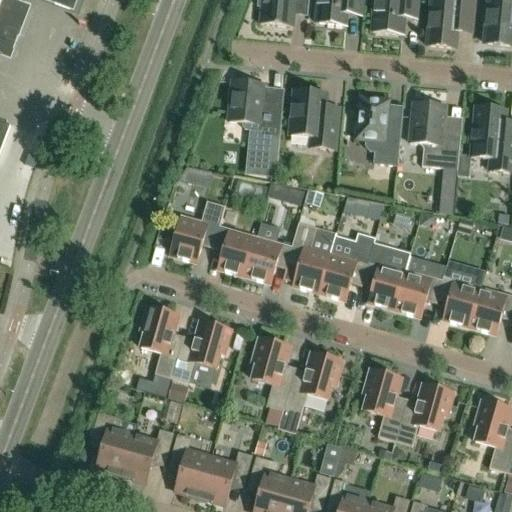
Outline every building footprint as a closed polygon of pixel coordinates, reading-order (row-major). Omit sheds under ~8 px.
[(0,0),(0,56),(9,60),(28,9),(5,0),(0,0)] [(84,0),(32,0),(77,18),(84,0)] [(295,0),(258,0),(258,9),(262,9),(261,27),(292,30),(295,0)] [(318,0),(316,25),(345,28),(346,15),(360,17),(361,0),(318,0)] [(375,16),(373,35),(402,38),(403,20),(416,21),(417,0),(376,0),(376,2),(373,2),(372,16),(375,16)] [(431,4),(427,48),(455,51),(457,34),(471,35),(474,0),(448,0),(448,6),(431,4)] [(489,1),(484,46),(511,48),(511,0),(506,0),(506,3),(489,1)] [(263,105),(265,87),(232,84),(228,124),(242,125),(242,129),(245,132),(259,134),(259,139),(280,141),(283,111),(266,109),(263,105)] [(335,152),(339,111),(325,110),(326,97),(294,94),(290,138),(311,140),(310,150),(335,152)] [(355,142),(366,143),(365,148),(370,154),(375,154),(374,167),(397,169),(402,123),(387,122),(389,103),(359,100),(355,142)] [(420,147),(424,151),(422,169),(458,173),(459,155),(461,141),(443,139),(445,109),(437,108),(435,104),(425,103),(422,107),(414,106),(410,146),(420,147)] [(511,125),(505,125),(506,113),(476,110),(474,131),(470,131),(468,145),(472,146),(471,160),(490,162),(489,174),(511,175),(511,125)] [(0,124),(0,155),(10,128),(0,124)] [(195,176),(185,174),(184,174),(182,181),(182,185),(193,187),(195,176)] [(275,203),(279,188),(270,186),(266,200),(275,203)] [(296,193),(292,207),(300,210),(304,195),(296,193)] [(315,213),(332,214),(332,196),(315,195),(315,213)] [(454,204),(440,203),(439,217),(453,218),(454,204)] [(202,249),(212,251),(224,209),(207,204),(201,226),(181,220),(169,259),(197,267),(202,249)] [(369,204),(366,221),(379,224),(383,207),(369,204)] [(225,209),(224,209),(212,251),(223,254),(218,272),(244,280),(255,241),(219,231),(225,209)] [(276,270),(286,272),(299,226),(298,226),(291,251),(255,241),(244,280),(271,287),(276,270)] [(299,291),(319,297),(336,238),(335,238),(335,236),(299,226),(286,272),(283,282),(294,285),(293,289),(299,291)] [(357,244),(336,238),(319,297),(346,304),(351,287),(361,290),(368,264),(369,264),(374,247),(375,241),(359,236),(357,244)] [(374,308),(394,314),(405,274),(410,257),(374,247),(369,264),(368,264),(361,290),(362,290),(363,286),(373,288),(368,306),(374,308)] [(394,314),(421,321),(426,304),(436,306),(442,285),(405,274),(394,314)] [(442,285),(436,306),(437,307),(438,303),(448,305),(443,323),(469,331),(480,291),(444,281),(444,280),(444,279),(442,285)] [(510,327),(511,320),(511,300),(480,291),(469,331),(496,338),(501,320),(511,323),(509,327),(510,327)] [(161,356),(155,377),(172,382),(184,339),(174,337),(177,326),(170,324),(172,317),(147,310),(140,334),(145,335),(140,350),(161,356)] [(195,342),(184,339),(172,382),(190,387),(195,366),(216,371),(220,356),(224,358),(231,333),(206,326),(204,334),(198,332),(195,342)] [(284,413),(296,371),(285,368),(288,358),(282,356),(284,348),(259,341),(252,365),(256,366),(252,382),(272,387),(266,409),(284,413)] [(306,374),(296,371),(284,413),(278,433),(295,438),(307,397),(327,403),(331,388),(336,389),(343,365),(318,358),(315,365),(309,363),(306,374)] [(393,387),(395,380),(370,372),(363,397),(367,398),(363,413),(384,419),(378,440),(395,445),(407,402),(396,399),(399,389),(393,387)] [(407,402),(395,445),(412,450),(418,428),(439,434),(443,419),(447,420),(454,396),(429,389),(427,397),(420,395),(417,405),(407,402)] [(495,450),(489,471),(506,476),(511,456),(511,431),(508,431),(511,420),(504,418),(507,411),(482,404),(475,428),(479,429),(475,444),(495,450)] [(96,472),(121,479),(133,438),(116,433),(119,422),(99,416),(92,443),(103,446),(96,472)] [(153,461),(165,464),(172,437),(160,434),(157,445),(133,438),(121,479),(146,486),(153,461)] [(190,442),(178,439),(170,465),(182,469),(174,495),(200,502),(211,460),(187,453),(190,442)] [(239,456),(236,467),(211,460),(200,502),(225,509),(232,483),(243,486),(251,459),(239,456)] [(254,511),(281,511),(290,483),(293,470),(282,467),(283,466),(270,462),(270,465),(257,461),(249,488),(261,491),(254,511)] [(281,511),(308,511),(311,505),(322,508),(330,482),(318,478),(315,490),(290,483),(281,511)] [(372,494),(335,483),(328,510),(334,511),(366,511),(369,505),(372,494)] [(497,495),(485,491),(481,502),(493,506),(497,495)] [(406,511),(408,504),(396,501),(393,511),(369,505),(366,511),(406,511)]
